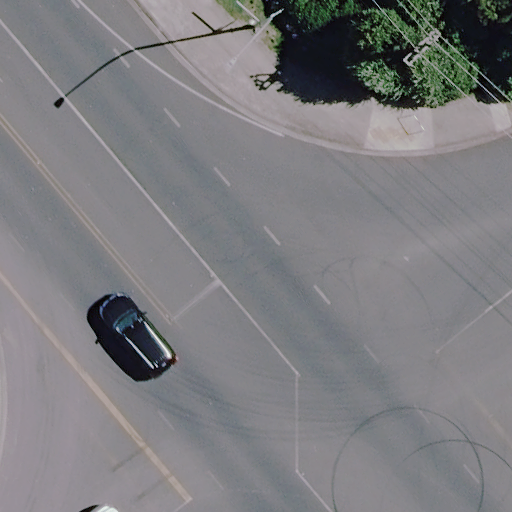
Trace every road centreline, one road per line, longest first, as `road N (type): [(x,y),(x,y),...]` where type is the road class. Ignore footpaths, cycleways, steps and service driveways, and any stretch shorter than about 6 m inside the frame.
road 1 (primary): [(300,427),(0,69)]
road 2 (unclassified): [(300,427),(442,347),(511,297)]
road 3 (residential): [(177,511),(300,427)]
